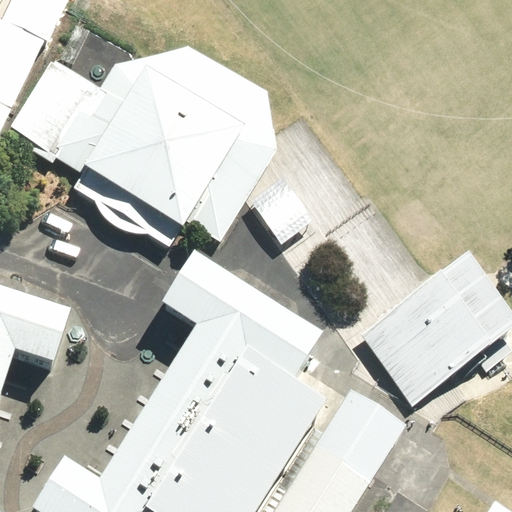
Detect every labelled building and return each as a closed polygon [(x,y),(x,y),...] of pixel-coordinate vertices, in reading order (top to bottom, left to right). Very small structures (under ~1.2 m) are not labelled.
[(69,0),(14,0),(1,29),(0,28),(0,138),(42,49),(46,50),(69,0)] [(51,71),(49,70),(5,141),(51,170),(55,164),(81,181),(72,195),(93,208),(96,215),(100,222),(106,228),(113,233),(121,237),(129,240),(138,242),(146,241),(167,255),(178,238),(181,240),(186,230),(219,250),(246,205),(274,160),(271,140),(265,104),(185,55),(135,66),(114,71),(99,95),(54,67),(51,71)] [(279,185),(248,208),(279,251),(310,229),(279,185)] [(511,334),(464,267),(359,341),(410,412),(511,340),(511,334)] [(318,350),(191,269),(158,319),(193,341),(96,493),(61,470),(34,511),(261,511),(311,434),(322,416),(289,395),(318,350)] [(68,325),(0,302),(0,405),(13,367),(51,380),(68,325)] [(354,511),(404,433),(348,398),(321,441),(275,511),(354,511)] [(261,511),(275,511),(321,441),(311,434),(261,511)]
